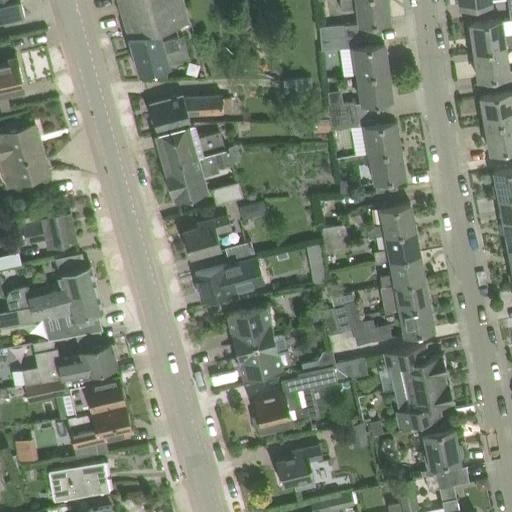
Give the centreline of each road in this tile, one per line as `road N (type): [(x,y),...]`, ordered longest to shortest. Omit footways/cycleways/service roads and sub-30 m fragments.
road 1 (tertiary): [(213,511),(66,0)]
road 2 (residential): [(511,495),(423,0)]
